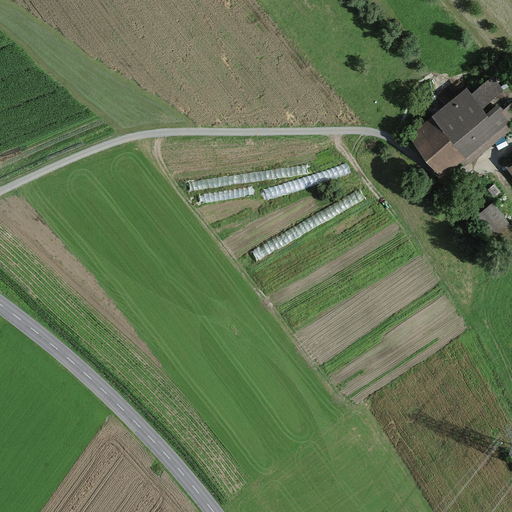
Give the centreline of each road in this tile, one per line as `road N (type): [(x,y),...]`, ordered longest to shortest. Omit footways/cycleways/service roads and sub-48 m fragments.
road 1 (track): [(498,158),(452,176),(364,133),(171,134),(108,146),(0,193)]
road 2 (secondary): [(213,511),(90,376),(0,303)]
